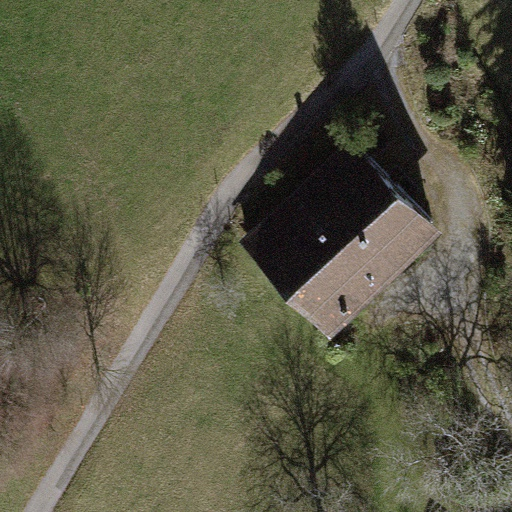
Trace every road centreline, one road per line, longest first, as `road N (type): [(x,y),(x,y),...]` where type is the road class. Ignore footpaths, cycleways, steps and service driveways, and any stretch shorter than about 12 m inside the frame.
road 1 (track): [(414,0),(377,61),(219,221),(50,511)]
road 2 (track): [(511,430),(469,370),(470,203),(377,61)]
